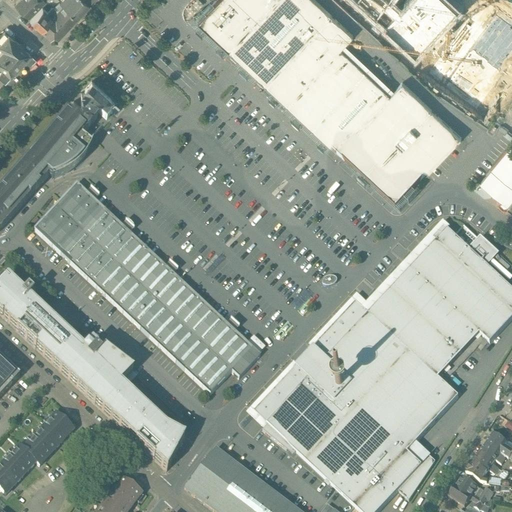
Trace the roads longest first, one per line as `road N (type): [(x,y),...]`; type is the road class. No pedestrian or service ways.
road 1 (residential): [(168,495),(0,336)]
road 2 (residential): [(511,368),(423,511)]
